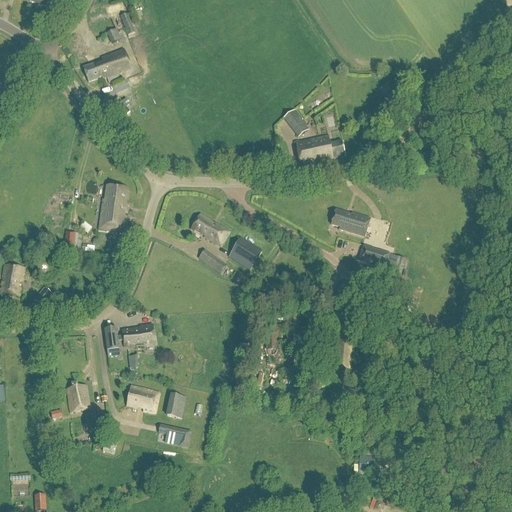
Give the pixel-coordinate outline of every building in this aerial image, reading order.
[(30,0),(30,3),(49,9),(51,0),(30,0)] [(151,38),(145,22),(136,25),(136,29),(123,33),(121,30),(106,35),(112,50),(115,49),(117,55),(102,60),(103,63),(83,70),(89,84),(103,79),(103,81),(111,78),(132,71),(125,52),(123,53),(118,41),(125,38),(128,46),(151,38)] [(284,121),(298,139),(308,131),(301,122),(302,121),(295,112),(284,121)] [(296,145),(299,160),(302,171),(325,166),(325,163),(346,158),(343,143),(330,146),(328,138),(296,145)] [(126,205),(128,191),(107,188),(105,202),(103,202),(99,232),(124,236),(126,224),(124,224),(125,217),(127,217),(128,212),(127,212),(127,209),(128,209),(128,205),(126,205)] [(363,238),(369,222),(353,217),(352,219),(334,214),(330,228),(363,238)] [(214,226),(210,224),(211,223),(200,216),(191,232),(194,234),(195,232),(205,239),(204,240),(220,249),(226,239),(225,239),(227,235),(228,236),(229,234),(215,225),(214,226)] [(66,234),(64,251),(73,252),(75,235),(66,234)] [(229,260),(250,273),(262,254),(241,241),(229,260)] [(386,271),(386,269),(390,257),(370,250),(365,264),(386,271)] [(199,262),(215,273),(219,277),(226,267),(206,253),(199,262)] [(183,258),(180,263),(203,277),(206,272),(183,258)] [(400,278),(405,262),(398,260),(394,272),(393,276),(400,278)] [(22,284),(25,270),(5,268),(0,293),(0,294),(19,299),(21,290),(17,290),(19,283),(22,284)] [(45,290),(35,302),(44,310),(54,298),(45,290)] [(288,344),(302,343),(301,333),(298,333),(298,327),(301,327),(300,322),(298,322),(298,319),(286,319),(288,344)] [(277,327),(265,328),(266,353),(277,353),(277,333),(277,327)] [(124,342),(125,350),(136,349),(144,348),(144,349),(156,347),(153,328),(141,329),(141,331),(123,333),(123,338),(118,339),(117,330),(105,332),(108,359),(120,358),(118,343),(124,342)] [(335,368),(349,371),(351,345),(338,343),(335,368)] [(359,369),(364,376),(372,371),(366,364),(359,369)] [(69,404),(71,416),(90,411),(86,388),(67,392),(69,404)] [(143,414),(155,416),(160,395),(131,388),(127,408),(137,411),(138,410),(143,411),(143,414)] [(48,394),(54,417),(65,413),(59,391),(48,394)] [(167,417),(181,421),(185,400),(171,397),(167,417)] [(95,422),(97,438),(105,437),(103,421),(95,422)] [(161,427),(159,436),(167,437),(175,439),(174,447),(188,450),(191,434),(161,427)] [(113,434),(108,449),(104,448),(103,453),(112,456),(118,435),(113,434)] [(404,454),(407,440),(393,438),(390,452),(404,454)] [(359,479),(375,480),(376,460),(361,458),(359,479)] [(403,496),(415,493),(412,482),(401,485),(403,496)] [(35,498),(35,511),(45,511),(45,498),(35,498)]
